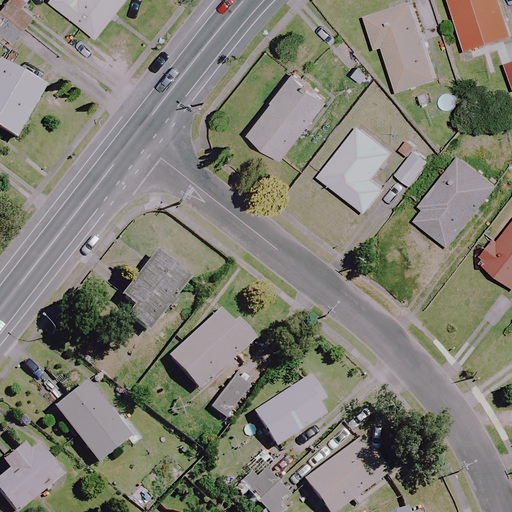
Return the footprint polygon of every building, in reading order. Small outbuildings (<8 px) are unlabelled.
[(38,14),(20,0),(9,0),(0,11),(0,38),(3,35),(13,44),(38,14)] [(127,0),(51,0),(98,37),(127,0)] [(511,38),(511,32),(502,0),(450,0),(466,53),(511,38)] [(436,82),(411,5),(366,20),(376,51),(383,48),(399,95),(436,82)] [(37,21),(28,33),(58,56),(67,43),(37,21)] [(45,90),(0,63),(0,132),(15,141),(45,90)] [(326,101),(293,76),(249,133),(282,159),(326,101)] [(394,155),(361,129),(321,178),(367,215),(386,190),(374,180),(394,155)] [(430,165),(416,153),(397,176),(411,188),(430,165)] [(497,189),(460,161),(414,220),(450,249),(497,189)] [(511,225),(482,261),(511,287),(511,225)] [(190,282),(157,255),(121,299),(133,309),(126,317),(147,335),(190,282)] [(232,327),(218,312),(167,359),(198,393),(255,340),(237,322),(232,327)] [(249,389),(233,376),(207,407),(223,420),(249,389)] [(322,398),(308,378),(252,415),(274,449),(323,417),(314,403),(322,398)] [(129,440),(86,385),(53,411),(96,465),(129,440)] [(18,511),(63,479),(33,439),(1,463),(8,472),(0,478),(0,496),(11,511),(18,511)] [(337,511),(388,476),(363,439),(303,481),(324,511),(337,511)] [(253,469),(236,484),(260,511),(285,511),(279,504),(288,496),(267,472),(261,478),(253,469)] [(153,497),(140,485),(128,498),(141,510),(153,497)]
